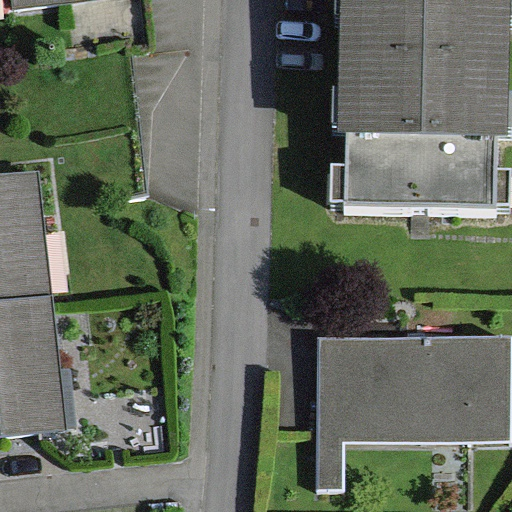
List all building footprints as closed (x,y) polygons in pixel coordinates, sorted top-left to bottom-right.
[(18,0),(20,12),(129,0),(18,0)] [(511,0),(352,0),(345,214),(499,219),(506,2),(511,2),(511,0)] [(0,312),(48,307),(33,178),(0,182),(0,312)] [(0,312),(0,443),(62,437),(48,307),(0,312)] [(315,343),(314,471),(336,471),(336,447),(508,448),(509,344),(315,343)]
